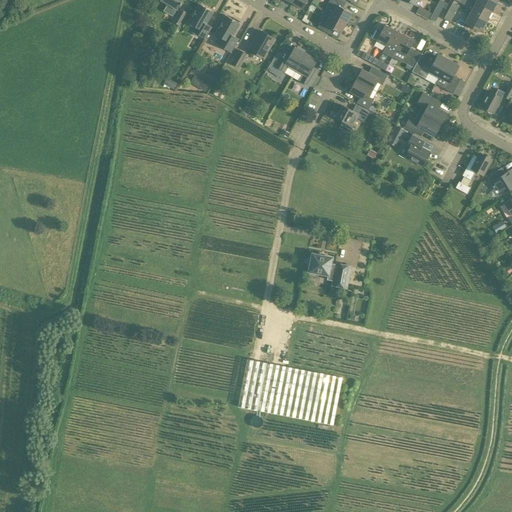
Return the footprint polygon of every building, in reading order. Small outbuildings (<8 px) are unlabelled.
[(161,0),(167,4),(163,10),(172,16),(176,9),(178,10),(183,0),(161,0)] [(293,0),(292,3),(302,9),(306,0),(293,0)] [(328,0),(327,4),(334,8),(331,14),(346,22),(351,13),(342,8),(346,2),(342,0),(328,0)] [(476,0),(475,3),(491,11),(496,2),(492,0),(476,0)] [(199,3),(188,23),(194,26),(192,31),(205,39),(212,27),(206,24),(213,12),(199,3)] [(444,18),(450,22),(459,6),(452,3),(444,18)] [(470,12),(486,21),(491,11),(475,3),(470,12)] [(443,7),(437,4),(429,18),(435,21),(443,7)] [(175,32),(187,12),(180,8),(172,22),(177,24),(173,31),(175,32)] [(465,23),(480,31),(486,21),(470,12),(465,23)] [(328,33),(331,28),(341,33),(346,22),(331,14),(327,20),(323,18),(318,28),(328,33)] [(221,38),(217,44),(230,52),(238,38),(233,35),(240,23),(239,23),(240,21),(234,18),(233,19),(226,15),(215,34),(221,38)] [(377,27),(374,33),(369,30),(367,34),(372,37),(372,38),(387,46),(395,30),(385,25),(382,30),(377,27)] [(263,58),(275,39),(260,30),(249,49),(263,58)] [(396,51),(405,35),(395,30),(387,46),(396,51)] [(410,47),(414,40),(405,35),(396,51),(405,56),(402,61),(413,67),(421,52),(410,47)] [(370,42),(365,39),(360,47),(365,50),(370,42)] [(298,46),(297,48),(294,47),(290,54),(284,51),(275,66),(285,71),(285,72),(292,76),(305,53),(304,52),(305,51),(298,46)] [(246,54),(239,50),(232,63),(239,67),(246,54)] [(376,65),(379,60),(364,52),(361,57),(376,65)] [(433,64),(420,57),(422,53),(421,52),(413,67),(414,67),(412,71),(425,78),(429,71),(439,77),(448,59),(438,54),(433,64)] [(319,71),(312,67),(317,60),(305,53),(292,76),(299,81),(300,80),(310,86),(310,85),(311,86),(317,75),(317,74),(319,71)] [(448,59),(439,77),(449,82),(445,89),(453,93),(460,79),(453,75),(459,65),(448,59)] [(379,60),(376,65),(380,68),(385,70),(388,64),(383,62),(379,60)] [(372,66),(368,73),(362,69),(356,80),(372,89),(376,82),(382,84),(387,74),(372,66)] [(202,78),(194,74),(190,82),(206,91),(213,78),(205,73),(202,78)] [(374,99),(369,96),(372,89),(356,80),(350,91),(359,96),(356,102),(368,109),(370,106),(374,99)] [(488,91),(480,106),(493,113),(502,97),(501,97),(502,95),(509,99),(511,92),(511,82),(505,92),(499,89),(496,95),(488,91)] [(422,114),(440,124),(446,113),(438,108),(440,103),(423,93),(417,103),(426,108),(422,114)] [(355,104),(352,110),(342,105),(336,116),(352,125),(357,117),(363,121),(369,111),(355,104)] [(440,124),(422,114),(419,121),(410,116),(404,126),(420,135),(423,130),(434,135),(440,124)] [(387,124),(384,132),(388,134),(392,126),(387,124)] [(402,130),(394,125),(386,140),(394,145),(402,130)] [(406,146),(409,148),(405,156),(422,166),(430,151),(421,146),(424,141),(412,135),(406,146)] [(374,158),(377,153),(371,150),(368,155),(374,158)] [(473,155),(462,175),(471,180),(476,171),(483,174),(491,159),(480,153),(477,157),(473,155)] [(511,176),(508,171),(505,173),(501,168),(490,175),(491,177),(488,179),(492,185),(495,183),(502,193),(511,187),(511,176)] [(467,194),(470,187),(459,181),(455,187),(467,194)] [(478,191),(483,194),(487,188),(482,185),(478,191)] [(502,221),(497,224),(501,230),(506,227),(502,221)] [(484,252),(494,246),(490,239),(480,245),(484,252)] [(318,254),(312,253),(308,271),(328,275),(327,279),(333,281),(332,285),(346,288),(350,266),(337,263),(336,264),(331,263),(332,257),(325,256),(326,255),(318,254)] [(506,276),(511,270),(511,265),(510,264),(502,272),(506,276)] [(238,407),(333,425),(342,377),(247,358),(238,407)]
